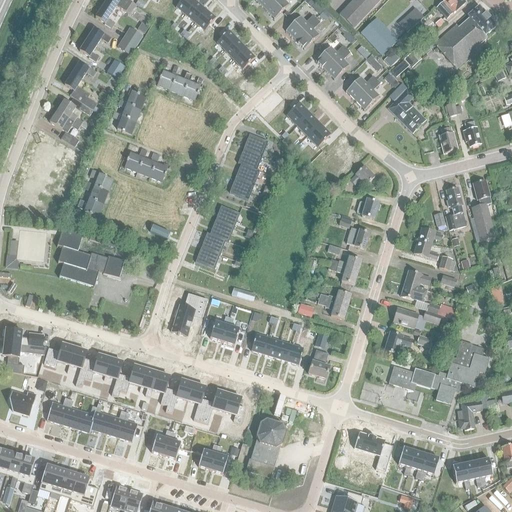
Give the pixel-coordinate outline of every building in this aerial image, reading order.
[(191,0),(182,0),(175,9),(185,17),(196,3),(191,0)] [(264,11),(275,0),(256,0),(255,2),(255,3),(256,2),(264,11)] [(275,0),(264,11),(273,20),(274,21),(289,6),(289,5),(288,5),(283,0),(275,0)] [(354,0),(339,16),(353,30),(381,0),(354,0)] [(444,2),(436,9),(446,21),(454,13),(455,14),(465,4),(461,0),(445,0),(444,2)] [(196,3),(185,17),(194,25),(205,11),(196,3)] [(320,7),(315,12),(319,16),(324,11),(320,7)] [(457,27),(435,46),(455,70),(477,51),(476,49),(487,40),(485,38),(497,28),(478,7),(467,17),(469,20),(458,29),(457,27)] [(415,10),(399,25),(407,34),(423,19),(415,10)] [(205,11),(194,25),(204,33),(215,19),(205,11)] [(325,11),(319,17),(324,21),(329,16),(325,11)] [(294,42),(316,20),(312,17),(306,23),(301,18),(300,17),(285,32),(285,33),(286,33),(294,42)] [(376,19),(360,34),(382,58),(398,43),(376,19)] [(316,20),(294,42),(303,51),(319,36),(319,35),(318,36),(313,31),(320,24),(316,20)] [(444,24),(440,21),(435,25),(438,29),(444,24)] [(138,29),(145,34),(149,27),(142,23),(138,29)] [(341,27),(339,30),(344,35),(347,33),(341,27)] [(85,40),(102,51),(109,40),(92,29),(85,40)] [(228,32),(216,44),(225,53),(229,49),(237,41),(228,32)] [(97,63),(104,52),(102,51),(85,40),(78,51),(97,63)] [(121,41),(117,48),(130,56),(134,50),(121,41)] [(229,49),(225,53),(233,62),(238,58),(246,50),(237,41),(229,49)] [(200,44),(196,52),(201,54),(205,46),(200,44)] [(346,51),(342,47),(336,54),(331,48),(330,47),(315,63),(315,64),(316,63),(324,72),(346,51)] [(238,58),(233,62),(242,71),(254,59),(246,50),(238,58)] [(350,55),(346,51),(324,72),(333,81),(333,82),(349,67),(349,66),(348,66),(343,61),(350,55)] [(361,56),(365,60),(369,56),(365,52),(361,56)] [(392,54),(383,62),(390,69),(398,61),(392,54)] [(404,61),(411,69),(414,67),(407,58),(404,61)] [(373,60),(369,65),(372,68),(377,64),(373,60)] [(119,80),(126,68),(114,61),(107,73),(119,80)] [(70,74),(89,86),(96,75),(76,63),(70,74)] [(162,73),(155,89),(168,95),(169,92),(175,78),(177,79),(180,70),(174,68),(170,76),(162,73)] [(505,80),(501,71),(493,74),(497,83),(505,80)] [(169,92),(168,95),(180,100),(181,97),(187,83),(189,84),(192,77),(192,75),(186,73),(183,81),(177,79),(175,78),(169,92)] [(63,85),(82,97),(89,86),(70,74),(63,85)] [(181,97),(180,100),(193,105),(200,88),(201,89),(205,80),(198,78),(195,86),(189,84),(187,83),(181,97)] [(354,103),(376,81),(372,78),(366,84),(361,79),(360,78),(345,93),(345,94),(346,94),(354,103)] [(363,112),(379,97),(379,96),(378,97),(373,92),(380,85),(376,81),(354,103),(363,112)] [(390,85),(394,90),(398,85),(394,81),(390,85)] [(123,88),(121,95),(129,98),(127,104),(126,106),(140,112),(143,113),(148,100),(132,93),(132,92),(123,88)] [(465,92),(452,100),(455,106),(469,98),(465,92)] [(511,95),(503,99),(506,107),(511,104),(511,95)] [(401,98),(388,110),(413,135),(425,122),(401,98)] [(118,101),(116,107),(124,111),(122,117),(121,119),(135,124),(138,125),(143,113),(140,112),(126,106),(127,104),(118,101)] [(64,102),(57,113),(80,128),(83,123),(76,119),(77,118),(72,115),(75,109),(64,102)] [(291,112),(286,117),(296,128),(309,115),(299,104),(291,112)] [(454,104),(445,107),(449,118),(457,116),(454,104)] [(92,112),(82,106),(79,111),(89,117),(92,112)] [(57,113),(50,124),(65,134),(67,135),(71,128),(77,132),(80,128),(57,113)] [(113,113),(111,120),(119,123),(116,131),(116,132),(133,138),(138,125),(135,124),(121,119),(122,117),(113,113)] [(309,115),(296,128),(307,138),(320,125),(309,115)] [(274,133),(279,127),(273,122),(268,127),(274,133)] [(466,132),(462,133),(465,144),(467,143),(469,149),(481,146),(476,129),(475,130),(473,123),(464,125),(466,132)] [(320,125),(307,138),(317,149),(330,136),(320,125)] [(441,137),(438,137),(443,156),(457,152),(453,134),(452,134),(450,129),(440,131),(441,137)] [(67,135),(65,134),(61,140),(74,149),(78,142),(67,135)] [(243,150),(262,158),(267,143),(249,136),(243,150)] [(49,139),(42,149),(60,160),(66,150),(49,139)] [(305,145),(298,149),(303,157),(310,153),(305,145)] [(349,158),(338,146),(328,156),(323,161),(328,166),(333,161),(339,167),(349,158)] [(42,149),(36,159),(53,170),(60,160),(42,149)] [(129,155),(122,172),(135,177),(137,174),(142,160),(144,161),(147,152),(141,150),(138,158),(129,155)] [(256,172),(262,158),(243,150),(237,165),(240,166),(256,172)] [(137,174),(135,177),(148,182),(149,179),(154,165),(156,166),(160,157),(154,155),(150,163),(144,161),(142,160),(137,174)] [(36,159),(30,170),(47,181),(53,170),(36,159)] [(149,179),(148,182),(161,187),(168,170),(169,171),(172,162),(166,160),(163,168),(156,166),(154,165),(149,179)] [(234,180),(253,188),(259,173),(256,172),(240,166),(234,180)] [(364,166),(350,180),(356,185),(360,181),(366,187),(375,177),(364,166)] [(91,170),(88,177),(97,180),(96,182),(94,186),(93,188),(108,194),(110,195),(116,181),(99,175),(99,174),(91,170)] [(248,202),(253,188),(234,180),(229,194),(248,202)] [(480,207),(471,210),(480,244),(495,240),(486,206),(491,205),(489,199),(485,182),(472,186),(477,202),(478,202),(480,207)] [(86,183),(83,189),(92,192),(89,198),(89,200),(103,206),(105,207),(110,195),(108,194),(93,188),(94,186),(86,183)] [(452,210),(454,217),(445,219),(449,233),(466,228),(460,208),(462,207),(458,189),(445,193),(448,202),(446,203),(448,209),(450,208),(450,210),(452,210)] [(81,195),(78,201),(87,205),(84,211),(83,213),(100,220),(105,207),(103,206),(89,200),(89,198),(81,195)] [(379,218),(377,218),(380,207),(377,206),(379,199),(368,195),(358,197),(352,217),(359,219),(359,220),(375,225),(375,223),(377,223),(379,218)] [(215,222),(233,229),(239,215),(221,208),(215,222)] [(446,226),(444,214),(435,215),(437,227),(446,226)] [(228,244),(233,229),(215,222),(209,236),(225,242),(225,243),(228,244)] [(347,233),(344,245),(367,252),(372,235),(359,231),(360,227),(345,222),(342,232),(347,233)] [(151,224),(147,235),(168,244),(172,234),(151,224)] [(83,233),(63,228),(57,247),(62,249),(58,264),(63,265),(59,278),(93,289),(98,274),(118,280),(123,263),(108,258),(107,260),(91,255),(90,257),(77,253),(83,233)] [(442,236),(419,229),(415,242),(438,249),(442,236)] [(104,239),(91,235),(89,241),(102,245),(104,239)] [(201,249),(219,257),(225,243),(225,242),(209,236),(206,235),(201,249)] [(440,261),(435,260),(438,249),(415,242),(412,254),(424,258),(422,265),(437,270),(440,261)] [(329,246),(327,253),(338,257),(340,250),(329,246)] [(195,264),(213,271),(219,257),(201,249),(195,264)] [(456,262),(452,261),(454,253),(444,251),(440,269),(454,272),(456,262)] [(7,257),(5,269),(17,270),(18,264),(13,263),(13,258),(7,257)] [(363,263),(343,257),(341,263),(332,261),(331,267),(334,268),(359,275),(363,263)] [(468,261),(460,263),(463,271),(470,269),(468,261)] [(355,288),(359,275),(334,268),(330,283),(338,285),(339,283),(353,287),(355,288)] [(414,268),(412,274),(406,272),(402,285),(422,291),(425,280),(431,282),(433,275),(414,268)] [(492,272),(488,273),(490,278),(499,276),(497,270),(492,271),(492,272)] [(455,288),(457,280),(443,276),(441,284),(455,288)] [(338,285),(338,288),(352,292),(353,287),(339,283),(338,285)] [(402,285),(398,297),(433,308),(435,302),(430,300),(432,294),(422,291),(402,285)] [(466,287),(469,294),(477,292),(474,285),(466,287)] [(350,297),(336,293),(337,290),(328,287),(324,302),(348,310),(352,298),(350,297)] [(502,287),(492,288),(495,306),(505,305),(502,287)] [(337,290),(336,293),(350,297),(352,292),(338,288),(337,290)] [(233,289),(231,297),(252,303),(255,296),(233,289)] [(310,297),(316,300),(319,295),(313,292),(310,297)] [(177,312),(171,334),(186,339),(191,324),(193,318),(201,320),(207,302),(187,296),(183,309),(179,307),(177,312)] [(329,317),(345,322),(348,310),(324,302),(319,317),(328,320),(329,317)] [(298,314),(312,318),(315,308),(301,304),(298,314)] [(467,308),(465,315),(471,317),(473,310),(467,308)] [(397,310),(392,325),(415,332),(419,317),(397,310)] [(429,314),(426,325),(447,331),(450,320),(429,314)] [(214,323),(209,340),(218,343),(221,344),(229,320),(225,318),(222,326),(214,323)] [(229,320),(221,344),(230,346),(234,347),(239,331),(230,328),(233,321),(229,320)] [(5,332),(3,345),(41,349),(43,337),(29,336),(29,340),(21,339),(22,334),(18,333),(5,332)] [(327,349),(329,335),(317,333),(315,347),(327,349)] [(389,334),(384,353),(399,358),(401,350),(411,353),(414,342),(389,334)] [(255,336),(250,353),(252,353),(262,356),(267,340),(255,336)] [(424,339),(421,348),(435,352),(438,343),(424,339)] [(267,340),(262,356),(265,357),(274,360),(279,343),(267,340)] [(279,343),(274,360),(276,360),(286,363),(291,347),(279,343)] [(447,376),(439,374),(438,377),(415,371),(414,375),(393,368),(388,385),(413,393),(415,386),(430,390),(430,389),(438,392),(435,401),(447,405),(448,405),(450,406),(454,393),(458,394),(461,385),(473,389),(474,388),(477,378),(479,374),(484,375),(488,363),(487,363),(488,360),(482,358),(484,351),(472,347),(472,346),(461,343),(455,360),(452,360),(447,376)] [(2,358),(19,360),(19,354),(44,357),(46,350),(41,349),(3,345),(3,346),(2,358)] [(48,350),(43,366),(67,373),(74,350),(62,346),(59,354),(48,350)] [(291,347),(286,363),(289,364),(298,367),(303,350),(291,347)] [(311,362),(307,375),(325,381),(329,368),(326,367),(330,353),(316,349),(312,362),(311,362)] [(74,350),(67,373),(78,377),(75,388),(81,390),(84,381),(89,366),(83,365),(86,354),(74,350)] [(89,366),(84,381),(91,383),(93,374),(105,378),(110,361),(98,357),(96,364),(90,362),(89,366)] [(105,378),(103,383),(114,387),(110,397),(117,399),(119,393),(124,378),(118,376),(122,364),(110,361),(105,378)] [(7,365),(6,373),(23,377),(24,367),(7,365)] [(124,378),(119,393),(126,395),(129,385),(140,389),(146,371),(133,368),(130,379),(124,378)] [(146,371),(140,389),(147,391),(145,398),(150,399),(152,392),(157,375),(146,371)] [(157,375),(152,392),(163,395),(160,406),(167,408),(171,392),(166,390),(169,379),(157,375)] [(167,408),(165,414),(171,416),(176,399),(188,403),(193,386),(181,382),(177,394),(171,392),(167,408)] [(193,386),(188,403),(198,406),(193,422),(200,424),(207,403),(201,401),(205,389),(193,386)] [(503,417),(504,416),(505,420),(511,418),(511,391),(499,394),(503,417)] [(11,393),(9,402),(12,413),(30,418),(36,397),(27,394),(26,398),(11,393)] [(207,403),(200,424),(207,426),(212,410),(223,414),(229,397),(216,393),(213,405),(207,403)] [(229,397),(223,414),(235,417),(233,423),(239,425),(244,410),(238,408),(241,400),(229,397)] [(52,405),(46,422),(61,427),(68,401),(64,400),(62,408),(52,405)] [(475,403),(461,405),(463,419),(458,420),(459,429),(464,428),(465,432),(477,430),(475,415),(484,414),(482,400),(474,401),(475,403)] [(68,401),(61,427),(77,431),(82,414),(70,410),(73,403),(68,401)] [(94,417),(90,431),(103,435),(109,418),(99,415),(101,407),(97,406),(96,410),(94,417)] [(82,414),(77,431),(89,435),(90,431),(94,417),(96,410),(92,409),(90,416),(82,414)] [(109,418),(103,435),(117,440),(125,414),(121,413),(118,421),(109,418)] [(125,414),(117,440),(132,444),(137,426),(127,423),(129,416),(125,414)] [(256,441),(256,443),(250,462),(249,461),(245,473),(270,480),(280,447),(282,446),(286,433),(282,426),(266,421),(259,425),(255,438),(256,441)] [(191,445),(197,446),(200,431),(194,430),(191,445)] [(156,437),(151,454),(152,454),(163,458),(170,434),(166,432),(163,440),(156,437)] [(170,434),(163,458),(164,458),(175,462),(180,445),(172,443),(175,435),(170,434)] [(354,447),(353,450),(379,458),(375,471),(384,474),(389,460),(380,457),(385,442),(377,440),(358,434),(354,447)] [(511,446),(501,448),(506,470),(511,468),(511,446)] [(203,452),(197,468),(198,468),(210,472),(217,448),(213,447),(210,454),(203,452)] [(217,448),(210,472),(222,476),(227,461),(227,459),(219,457),(222,449),(217,448)] [(237,458),(239,451),(232,449),(229,456),(237,458)] [(402,449),(397,466),(405,468),(403,476),(407,477),(410,470),(415,453),(402,449)] [(2,454),(0,460),(0,475),(6,478),(8,472),(13,455),(10,454),(2,452),(2,454)] [(415,453),(410,470),(417,472),(414,479),(419,481),(426,457),(415,453)] [(8,472),(6,478),(12,479),(11,483),(9,490),(14,491),(16,485),(16,483),(23,460),(23,458),(16,456),(13,455),(8,472)] [(426,457),(419,481),(423,482),(426,474),(433,477),(439,460),(426,457)] [(23,460),(16,483),(24,485),(23,487),(21,494),(30,496),(31,492),(32,490),(35,478),(30,477),(35,461),(23,458),(23,460)] [(488,460),(476,463),(481,488),(486,487),(484,479),(492,477),(488,460)] [(476,463),(464,466),(468,482),(475,481),(476,489),(481,488),(476,463)] [(464,466),(451,468),(455,485),(463,483),(465,491),(469,490),(468,482),(464,466)] [(41,485),(38,491),(49,495),(50,493),(57,470),(46,467),(41,485)] [(50,493),(49,495),(60,498),(60,497),(67,474),(57,470),(50,493)] [(60,497),(60,498),(70,501),(72,494),(77,477),(67,474),(60,497)] [(70,501),(70,502),(92,509),(98,491),(87,488),(89,480),(88,480),(77,477),(72,494),(70,501)] [(511,480),(502,489),(507,494),(511,489),(511,480)] [(116,488),(109,509),(119,511),(122,511),(123,511),(129,492),(116,488)] [(30,496),(28,504),(34,506),(38,494),(31,492),(30,496)] [(137,511),(142,496),(129,492),(123,511),(122,511),(137,511)] [(335,498),(332,511),(335,511),(355,511),(357,506),(360,507),(362,499),(347,494),(345,501),(335,498)] [(2,505),(9,507),(11,498),(4,496),(2,505)] [(401,497),(399,504),(411,507),(412,501),(401,497)]
